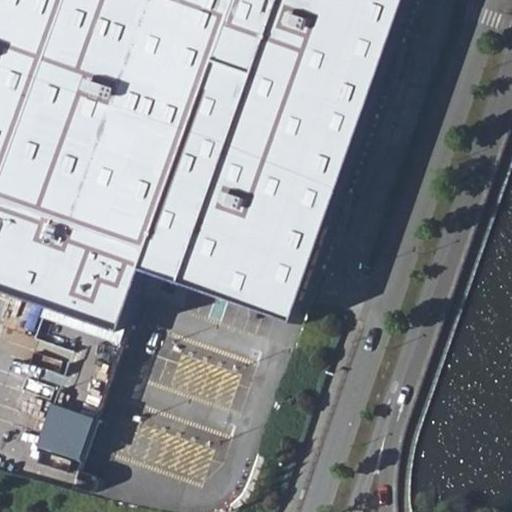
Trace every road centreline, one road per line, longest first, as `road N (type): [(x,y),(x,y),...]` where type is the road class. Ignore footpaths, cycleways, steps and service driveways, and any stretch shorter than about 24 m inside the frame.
road 1 (residential): [(490,0),(314,511)]
road 2 (residential): [(353,511),(511,68)]
